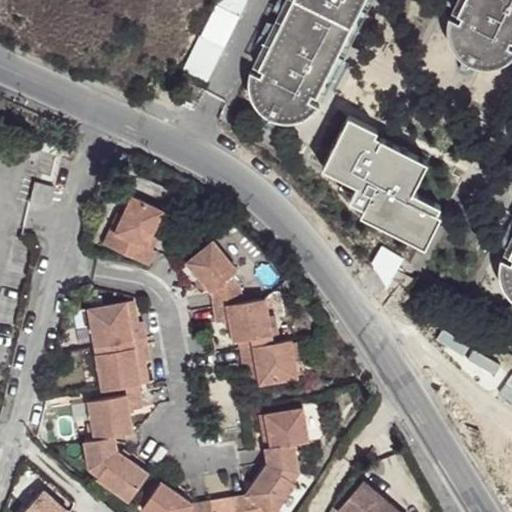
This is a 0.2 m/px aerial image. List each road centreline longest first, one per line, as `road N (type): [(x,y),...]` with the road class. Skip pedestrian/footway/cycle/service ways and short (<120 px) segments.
road 1 (unclassified): [(188,151),(238,179),(337,287),(480,511)]
road 2 (unclassified): [(57,263),(163,297),(190,465)]
road 3 (unclassified): [(57,263),(0,485)]
road 4 (unclassified): [(188,151),(268,0)]
road 5 (unclassified): [(91,106),(57,263)]
